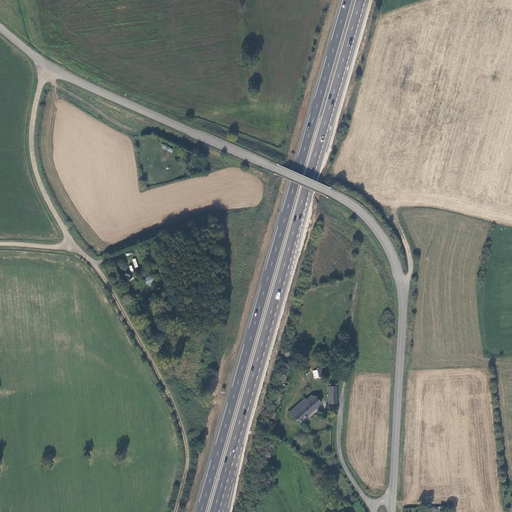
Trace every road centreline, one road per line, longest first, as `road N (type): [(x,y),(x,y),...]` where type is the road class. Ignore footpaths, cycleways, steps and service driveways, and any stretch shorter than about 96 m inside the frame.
road 1 (unclassified): [(0,28),(47,67),(329,192),(374,228),(399,279),(402,310),(390,511)]
road 2 (trunk): [(213,511),(360,0)]
road 3 (trunk): [(347,0),(200,511)]
road 4 (track): [(68,243),(101,272),(170,396),(187,466),(174,511)]
road 5 (track): [(399,279),(383,274),(363,243),(341,408)]
road 6 (track): [(47,67),(31,143),(36,178),(68,243)]
